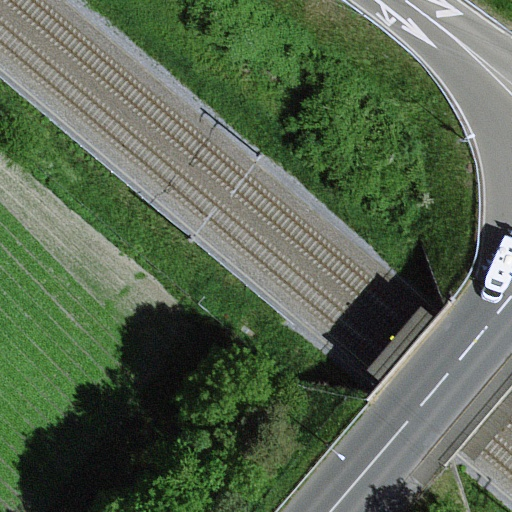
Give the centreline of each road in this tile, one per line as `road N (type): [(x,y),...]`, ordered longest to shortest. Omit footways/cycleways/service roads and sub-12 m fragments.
road 1 (secondary): [(330,511),(511,295)]
road 2 (motorway): [(422,0),(511,82)]
